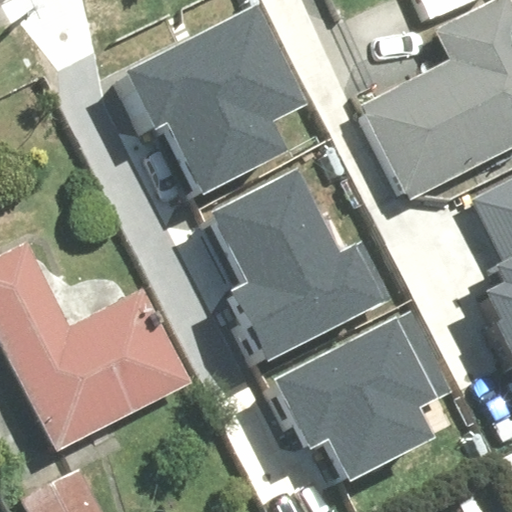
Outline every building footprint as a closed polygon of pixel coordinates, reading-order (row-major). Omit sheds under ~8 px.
[(351,106),(401,212),(511,159),(511,0),(484,0),(432,24),(449,61),(351,106)] [(107,89),(159,206),(260,162),(246,131),(288,113),(249,26),(107,89)] [(489,283),(470,293),(511,375),(511,179),(467,202),(496,259),(482,267),(489,283)] [(183,232),(239,361),(379,301),(353,242),(314,259),(283,189),(183,232)] [(0,249),(0,345),(51,453),(199,384),(154,289),(76,325),(33,234),(0,249)] [(413,322),(255,392),(289,469),(320,456),(334,487),(426,447),(415,422),(451,406),(413,322)] [(108,511),(84,458),(6,493),(14,511),(108,511)]
